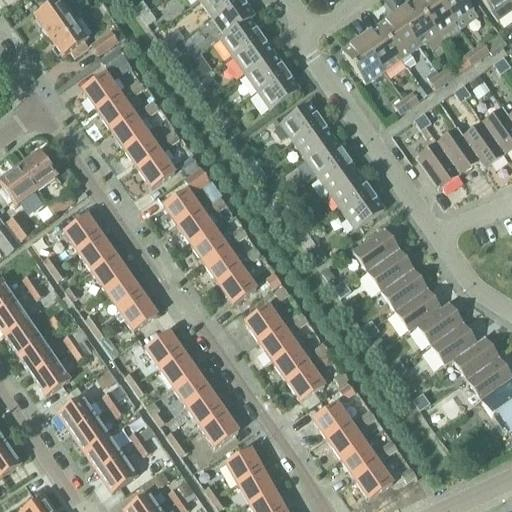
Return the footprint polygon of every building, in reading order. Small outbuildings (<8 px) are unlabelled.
[(203,0),(199,3),(211,21),(240,1),(238,0),(203,0)] [(440,35),(451,27),(432,0),(418,0),(416,2),(419,6),(413,10),(432,37),(434,39),(440,35)] [(432,0),(451,27),(471,14),(461,0),(432,0)] [(503,0),(478,0),(496,25),(511,14),(511,13),(506,4),(503,0)] [(40,30),(47,39),(71,21),(57,1),(33,19),(35,21),(32,23),(38,31),(40,30)] [(211,21),(223,38),(247,21),(248,22),(252,19),(240,1),(211,21)] [(140,19),(148,12),(143,5),(134,12),(140,19)] [(392,18),(410,43),(416,52),(434,39),(432,37),(413,10),(410,12),(407,8),(392,18)] [(156,23),(148,12),(140,19),(147,29),(156,23)] [(410,43),(392,18),(380,27),(383,31),(378,34),(398,64),(405,73),(415,66),(408,57),(416,52),(410,43)] [(71,21),(47,39),(54,48),(51,50),(57,58),(59,56),(61,59),(69,54),(73,60),(87,50),(83,44),(86,42),(71,21)] [(219,41),(231,60),(260,40),(248,22),(247,21),(223,38),(219,41)] [(116,30),(89,48),(96,59),(123,40),(116,30)] [(381,76),(398,64),(378,34),(374,37),(372,33),(370,34),(358,43),(381,76)] [(173,48),(167,39),(158,46),(164,54),(173,48)] [(231,60),(244,78),(273,58),(260,40),(231,60)] [(371,83),(381,76),(358,43),(346,51),(348,55),(343,58),(364,88),(371,83)] [(481,47),(470,55),(476,63),(487,55),(481,47)] [(173,48),(164,54),(171,64),(180,58),(173,48)] [(118,53),(99,65),(106,76),(124,63),(118,53)] [(476,63),(470,55),(462,60),(468,69),(476,63)] [(211,58),(191,72),(199,82),(218,68),(211,58)] [(244,78),(256,95),(285,76),(273,58),(244,78)] [(497,65),(504,75),(510,72),(502,61),(497,65)] [(492,69),(499,79),(504,75),(497,65),(492,69)] [(445,73),(435,80),(441,87),(441,88),(451,81),(445,73)] [(198,83),(192,75),(183,81),(189,89),(198,83)] [(79,93),(93,113),(117,97),(102,76),(79,93)] [(199,84),(205,93),(206,94),(217,86),(210,76),(199,84)] [(256,95),(269,114),(297,94),(285,76),(256,95)] [(141,80),(131,86),(137,94),(146,88),(141,80)] [(433,93),(441,88),(441,87),(435,80),(428,85),(433,93)] [(198,83),(189,89),(197,99),(205,93),(199,84),(198,83)] [(458,93),(465,104),(470,100),(463,90),(458,93)] [(452,97),(460,107),(465,104),(458,93),(452,97)] [(93,113),(107,133),(130,117),(117,97),(93,113)] [(410,97),(400,104),(406,112),(416,105),(410,97)] [(155,103),(146,109),(151,117),(160,111),(155,103)] [(406,112),(400,104),(392,109),(398,118),(406,112)] [(278,126),(292,146),(320,126),(307,106),(278,126)] [(223,119),(217,110),(208,116),(214,125),(223,119)] [(500,112),(480,126),(503,158),(511,152),(511,129),(506,120),(500,112)] [(107,133),(122,154),(145,138),(130,117),(107,133)] [(418,121),(425,132),(430,128),(423,118),(418,121)] [(223,119),(214,125),(221,135),(230,129),(223,119)] [(413,125),(420,135),(425,132),(418,121),(413,125)] [(292,146),(304,163),(332,143),(320,126),(292,146)] [(480,126),(461,140),(474,162),(477,166),(482,173),(503,158),(480,126)] [(174,130),(165,136),(170,144),(179,138),(174,130)] [(455,132),(435,147),(458,179),(477,166),(474,162),(461,140),(455,132)] [(122,154),(135,173),(159,157),(145,138),(122,154)] [(435,147),(429,139),(421,144),(426,152),(427,152),(414,161),(437,194),(458,179),(435,147)] [(304,163),(316,181),(345,161),(332,143),(304,163)] [(37,156),(17,171),(35,194),(55,180),(47,169),(50,167),(44,159),(42,161),(37,156)] [(159,157),(135,173),(149,192),(172,176),(159,157)] [(252,160),(243,166),(249,175),(258,169),(252,160)] [(177,169),(183,178),(196,170),(190,161),(177,169)] [(316,181),(328,198),(357,178),(345,161),(316,181)] [(265,178),(258,169),(249,175),(256,184),(265,178)] [(35,194),(17,171),(0,183),(0,188),(2,192),(0,193),(0,194),(4,200),(7,199),(15,209),(35,194)] [(207,186),(198,172),(182,184),(190,197),(207,186)] [(328,198),(341,216),(370,196),(357,178),(328,198)] [(194,214),(197,212),(183,193),(160,209),(174,228),(194,214)] [(65,194),(45,209),(53,219),(72,205),(65,194)] [(283,204),(277,195),(268,201),(274,210),(283,204)] [(353,234),(382,214),(370,196),(341,216),(353,234)] [(218,216),(227,210),(221,201),(213,206),(218,216)] [(290,214),(283,204),(274,210),(281,220),(290,214)] [(174,228),(188,249),(211,232),(197,212),(194,214),(174,228)] [(7,226),(21,245),(32,237),(18,218),(7,226)] [(61,236),(74,254),(97,238),(85,220),(61,236)] [(240,225),(231,232),(236,239),(246,233),(240,225)] [(0,251),(5,258),(18,249),(16,246),(2,228),(0,229),(0,251)] [(308,239),(302,230),(293,237),(299,246),(308,239)] [(188,249),(203,270),(226,254),(211,232),(188,249)] [(351,255),(365,276),(398,253),(383,233),(351,255)] [(74,254),(87,272),(110,256),(97,238),(74,254)] [(308,239),(299,246),(306,255),(314,249),(308,239)] [(254,245),(245,251),(250,259),(260,253),(254,245)] [(365,276),(380,297),(412,274),(398,253),(365,276)] [(203,270),(218,291),(240,275),(226,254),(203,270)] [(87,272),(102,293),(124,276),(110,256),(87,272)] [(51,272),(58,268),(51,258),(44,262),(51,272)] [(65,278),(58,268),(51,272),(58,282),(65,278)] [(335,281),(327,269),(320,274),(328,285),(335,281)] [(380,297),(393,315),(425,292),(412,274),(380,297)] [(218,291),(230,309),(253,293),(240,275),(218,291)] [(102,293),(117,316),(140,299),(124,276),(102,293)] [(271,277),(263,282),(270,293),(278,288),(271,277)] [(29,293),(37,288),(31,279),(23,284),(29,293)] [(343,284),(332,292),(336,297),(346,290),(343,284)] [(0,314),(13,305),(0,285),(0,314)] [(71,301),(78,297),(70,287),(64,291),(71,301)] [(29,293),(36,304),(44,299),(37,288),(29,293)] [(285,289),(276,295),(281,303),(290,297),(285,289)] [(346,290),(336,297),(340,302),(350,295),(346,290)] [(407,336),(415,330),(420,327),(439,312),(425,292),(393,315),(407,336)] [(117,316),(131,335),(154,319),(140,299),(117,316)] [(359,309),(352,299),(343,306),(349,316),(359,309)] [(0,314),(0,335),(3,340),(26,324),(13,305),(0,314)] [(429,350),(461,327),(447,307),(439,312),(420,327),(415,330),(429,350)] [(242,326),(256,346),(279,330),(265,310),(242,326)] [(56,329),(63,325),(55,315),(49,319),(56,329)] [(302,315),(293,321),(298,329),(308,323),(302,315)] [(92,330),(98,326),(91,316),(85,320),(92,330)] [(3,340),(17,360),(40,344),(26,324),(3,340)] [(371,324),(361,332),(364,337),(374,329),(371,324)] [(105,336),(98,326),(92,330),(98,341),(105,336)] [(443,370),(450,364),(475,347),(461,327),(429,350),(443,370)] [(374,329),(364,337),(368,342),(378,335),(374,329)] [(256,346),(269,365),(292,349),(279,330),(256,346)] [(71,349),(78,345),(70,335),(64,339),(71,349)] [(143,352),(155,370),(178,354),(166,336),(143,352)] [(386,349),(380,340),(371,347),(377,355),(386,349)] [(467,388),(499,365),(482,342),(475,347),(450,364),(467,388)] [(17,360),(31,381),(54,364),(40,344),(17,360)] [(323,344),(314,350),(319,358),(328,352),(323,344)] [(84,355),(78,345),(71,349),(77,359),(84,355)] [(269,365),(284,386),(306,369),(292,349),(269,365)] [(155,370),(167,387),(190,371),(178,354),(155,370)] [(31,381),(44,400),(68,384),(54,364),(31,381)] [(389,371),(392,377),(403,369),(399,364),(389,371)] [(467,388),(479,406),(511,383),(499,365),(467,388)] [(284,386),(298,406),(321,390),(306,369),(284,386)] [(341,369),(331,375),(337,383),(346,377),(341,369)] [(403,369),(392,377),(396,382),(406,374),(403,369)] [(167,387),(182,408),(205,392),(190,371),(167,387)] [(132,392),(140,385),(134,376),(125,382),(132,392)] [(415,388),(409,380),(400,386),(406,394),(415,388)] [(511,383),(479,406),(490,421),(496,416),(511,438),(511,445),(509,447),(510,449),(511,447),(511,383)] [(349,384),(340,390),(345,398),(354,392),(349,384)] [(148,396),(140,385),(132,392),(139,402),(148,396)] [(98,394),(108,406),(123,396),(116,387),(108,393),(106,390),(98,394)] [(182,408),(197,430),(220,414),(205,392),(182,408)] [(56,417),(70,438),(96,422),(102,418),(94,407),(88,410),(80,399),(56,417)] [(419,411),(429,405),(424,399),(415,405),(419,411)] [(121,412),(114,402),(108,406),(114,416),(121,412)] [(433,411),(429,405),(419,411),(424,417),(433,411)] [(309,423),(323,443),(347,427),(333,406),(309,423)] [(369,410),(360,416),(365,424),(375,418),(369,410)] [(159,425),(165,421),(158,411),(152,415),(159,425)] [(197,430),(213,452),(236,436),(220,414),(197,430)] [(70,438),(85,460),(110,442),(96,422),(70,438)] [(323,443),(337,463),(361,447),(347,427),(323,443)] [(137,447),(143,443),(136,433),(130,437),(137,447)] [(174,447),(180,443),(173,433),(167,437),(174,447)] [(85,460),(98,478),(123,461),(110,442),(85,460)] [(150,453),(143,443),(137,447),(143,457),(150,453)] [(187,453),(180,443),(174,447),(180,457),(187,453)] [(390,444),(381,451),(387,460),(397,454),(390,444)] [(337,463),(352,484),(376,468),(361,447),(337,463)] [(0,451),(0,482),(19,469),(5,448),(0,451)] [(223,466),(234,486),(259,472),(248,452),(223,466)] [(123,461),(98,478),(111,497),(135,480),(123,461)] [(376,468),(352,484),(365,503),(389,487),(376,468)] [(415,476),(410,468),(401,473),(407,481),(415,476)] [(234,486),(246,507),(271,493),(259,472),(234,486)] [(151,482),(149,483),(156,494),(167,486),(160,476),(151,482)] [(186,486),(176,493),(182,502),(183,503),(193,497),(186,486)] [(219,499),(211,488),(203,495),(210,505),(219,499)] [(167,497),(174,507),(182,502),(176,493),(175,492),(167,497)] [(281,511),(271,493),(246,507),(248,511),(281,511)] [(124,511),(157,511),(147,496),(124,511)] [(53,511),(43,497),(22,511),(53,511)] [(221,511),(226,509),(219,499),(210,505),(215,511),(221,511)] [(189,511),(182,502),(174,507),(177,511),(189,511)]
